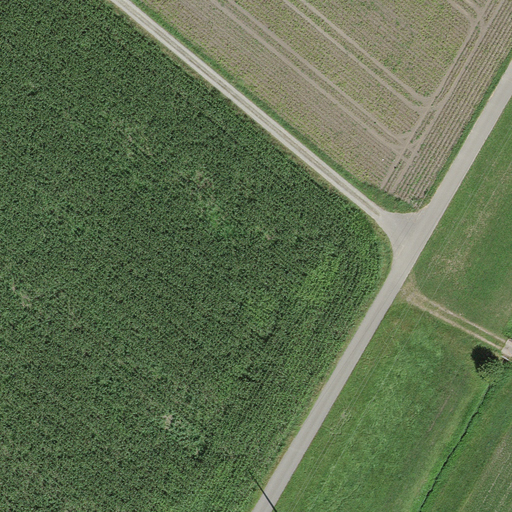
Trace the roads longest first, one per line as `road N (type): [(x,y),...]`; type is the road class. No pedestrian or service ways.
road 1 (unclassified): [(262,511),(511,68)]
road 2 (track): [(414,244),(121,0)]
